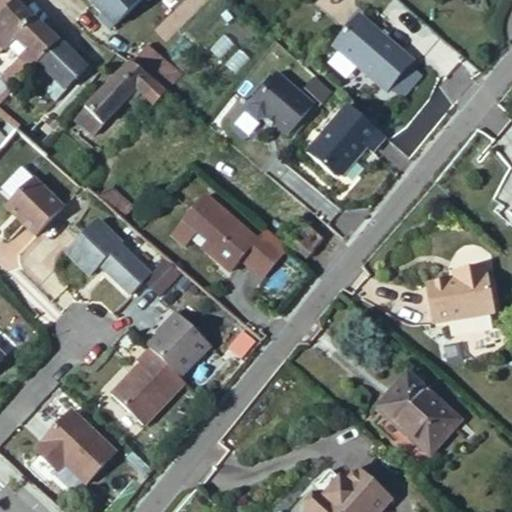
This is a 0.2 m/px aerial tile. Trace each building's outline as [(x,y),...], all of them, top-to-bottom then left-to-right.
[(0,0),(0,51),(3,48),(4,50),(14,40),(33,20),(16,5),(11,0),(0,0)] [(94,0),(93,2),(116,25),(140,0),(94,0)] [(16,61),(5,72),(18,84),(28,74),(59,41),(50,32),(44,27),(35,18),(33,20),(14,40),(25,51),(16,61)] [(358,18),(331,49),(384,94),(410,63),(358,18)] [(48,24),(44,27),(50,32),(53,29),(48,24)] [(14,40),(4,50),(16,61),(25,51),(14,40)] [(86,68),(59,41),(28,74),(41,87),(50,78),(64,90),(76,78),(86,68)] [(148,46),(132,63),(156,82),(168,90),(170,92),(182,78),(148,46)] [(75,120),(93,133),(126,100),(137,89),(146,97),(153,105),(168,90),(156,82),(132,63),(86,107),(87,107),(75,120)] [(332,93),(314,80),(303,94),(274,73),(247,109),(293,143),(332,93)] [(64,90),(50,78),(41,87),(54,99),(64,90)] [(146,97),(137,89),(126,100),(134,108),(146,97)] [(339,190),(385,140),(350,107),(304,157),(339,190)] [(57,125),(46,114),(25,138),(36,147),(57,125)] [(0,146),(15,129),(8,123),(0,131),(0,146)] [(202,182),(194,175),(184,186),(193,194),(202,182)] [(60,204),(30,178),(4,207),(33,234),(60,204)] [(109,186),(97,200),(121,220),(133,207),(109,186)] [(248,232),(207,197),(187,222),(199,232),(214,244),(209,251),(222,262),(232,250),(248,232)] [(130,292),(149,272),(117,242),(119,240),(96,217),(64,251),(88,273),(98,262),(130,292)] [(199,232),(187,222),(174,238),(186,248),(199,232)] [(278,241),(256,223),(248,232),(232,250),(255,269),(278,241)] [(306,258),(323,239),(306,224),(289,244),(306,258)] [(431,288),(438,317),(440,324),(498,312),(488,268),(464,274),(465,281),(431,288)] [(146,344),(149,346),(180,375),(209,343),(175,310),(163,323),(165,324),(146,344)] [(180,375),(149,346),(137,359),(140,362),(111,392),(143,422),(184,379),(180,375)] [(397,399),(385,412),(402,427),(431,452),(460,420),(409,374),(391,394),(397,399)] [(397,399),(391,394),(379,406),(385,412),(397,399)] [(116,451),(72,410),(36,450),(57,470),(65,462),(86,482),(116,451)] [(385,412),(374,423),(392,438),(402,427),(385,412)] [(376,511),(390,497),(356,465),(344,479),(340,476),(325,493),(321,490),(304,508),(308,511),(376,511)]
